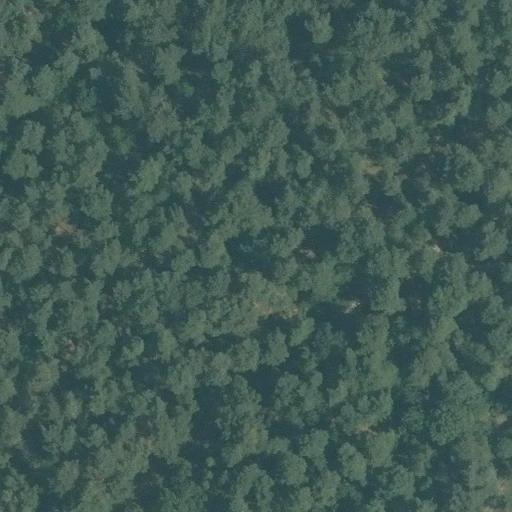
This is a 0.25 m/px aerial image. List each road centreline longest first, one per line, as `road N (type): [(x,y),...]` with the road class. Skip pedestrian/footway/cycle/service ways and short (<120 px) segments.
road 1 (track): [(117,511),(335,331)]
road 2 (track): [(335,331),(434,261)]
